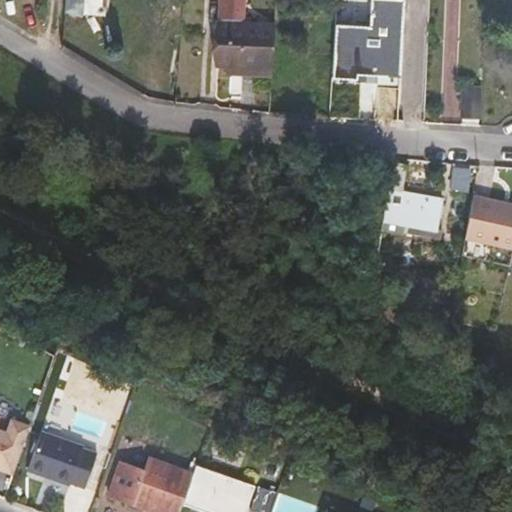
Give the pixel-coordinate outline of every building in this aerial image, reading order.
[(170,41),(164,23),(177,19),(171,0),(133,0),(148,48),(170,41)] [(220,0),(220,18),(242,19),(243,0),(220,0)] [(403,0),(372,0),(371,27),(335,24),(333,78),(357,82),(358,74),(401,78),(404,0),(403,0)] [(226,68),(226,74),(271,76),(274,29),(220,27),(218,67),(226,68)] [(462,117),(478,117),(479,91),(463,90),(462,117)] [(401,192),(405,164),(391,161),(383,220),(437,229),(442,200),(401,192)] [(511,246),(511,241),(511,202),(471,195),(464,237),(511,246)] [(506,263),(511,246),(464,237),(460,254),(506,263)] [(0,466),(13,471),(31,423),(12,416),(8,429),(0,426),(0,466)] [(42,428),(28,468),(45,474),(46,471),(54,474),(53,477),(70,483),(70,480),(85,485),(98,451),(83,445),(84,443),(42,428)] [(179,511),(183,502),(194,471),(149,456),(145,468),(120,459),(108,495),(152,510),(150,511),(179,511)] [(196,464),(194,471),(183,502),(210,511),(245,511),(255,484),(196,464)] [(252,511),(269,511),(276,493),(261,487),(252,511)]
